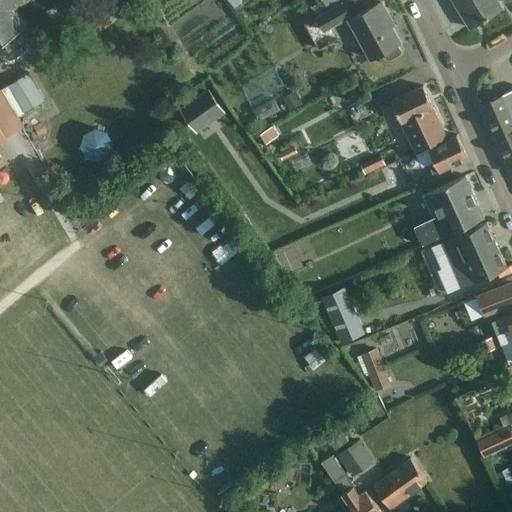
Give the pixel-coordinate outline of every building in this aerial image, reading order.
[(0,0),(0,49),(1,50),(0,52),(2,53),(3,51),(12,53),(13,54),(15,53),(14,51),(19,48),(20,50),(22,49),(21,47),(23,41),(25,41),(26,39),(24,39),(24,32),(26,31),(25,29),(23,31),(20,24),(24,22),(25,24),(28,23),(27,21),(53,5),(50,0),(0,0)] [(452,0),(470,28),(503,7),(498,0),(452,0)] [(381,2),(349,19),(370,58),(383,51),(386,58),(389,59),(399,53),(400,50),(397,44),(399,42),(387,20),(390,18),(381,2)] [(324,30),(349,16),(342,4),(317,17),(324,30)] [(29,71),(7,85),(23,112),(45,98),(29,71)] [(366,82),(348,94),(357,107),(374,95),(366,82)] [(423,86),(392,100),(415,151),(446,137),(423,86)] [(23,125),(0,89),(0,88),(0,102),(3,107),(1,108),(14,131),(23,125)] [(511,90),(479,105),(511,175),(511,174),(511,90)] [(223,111),(208,91),(183,110),(197,130),(223,111)] [(297,95),(286,101),(291,110),(302,103),(297,95)] [(272,128),(259,135),(264,145),(277,138),(272,128)] [(457,135),(428,148),(434,161),(428,164),(433,174),(438,171),(468,157),(457,135)] [(428,191),(438,214),(456,206),(465,225),(483,217),(483,216),(480,217),(475,206),(478,205),(465,175),(428,191)] [(423,244),(465,225),(456,206),(438,214),(414,225),(423,244)] [(506,266),(486,222),(442,241),(462,285),(506,266)] [(511,304),(511,282),(477,295),(484,315),(511,304)] [(347,283),(323,293),(343,339),(366,329),(347,283)] [(511,312),(492,321),(501,345),(511,341),(511,312)] [(492,337),(481,341),(485,351),(496,347),(492,337)] [(377,349),(361,355),(368,372),(383,366),(377,349)] [(390,383),(383,366),(368,372),(375,389),(390,383)] [(511,436),(508,427),(477,441),(483,454),(511,441),(511,436)] [(358,439),(337,453),(350,474),(372,461),(358,439)] [(359,493),(345,473),(332,454),(321,462),(334,481),(347,501),(354,511),(381,511),(365,489),(359,493)] [(409,458),(373,485),(390,508),(427,481),(409,458)]
